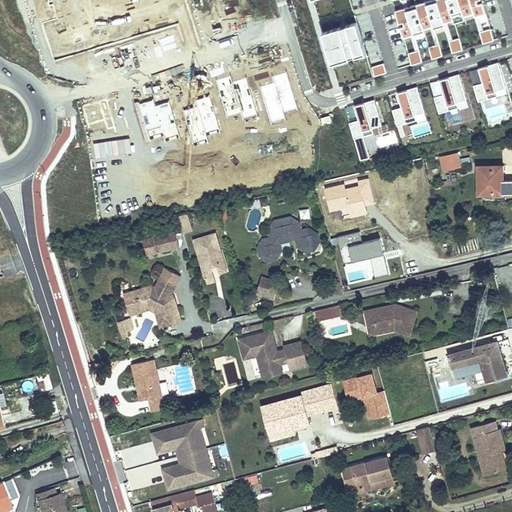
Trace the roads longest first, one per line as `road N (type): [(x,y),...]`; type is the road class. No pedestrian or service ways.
road 1 (residential): [(221,326),(511,257)]
road 2 (residential): [(289,30),(308,90),(321,102),(511,48)]
road 3 (secondary): [(33,260),(110,511)]
road 4 (residential): [(289,30),(41,106)]
